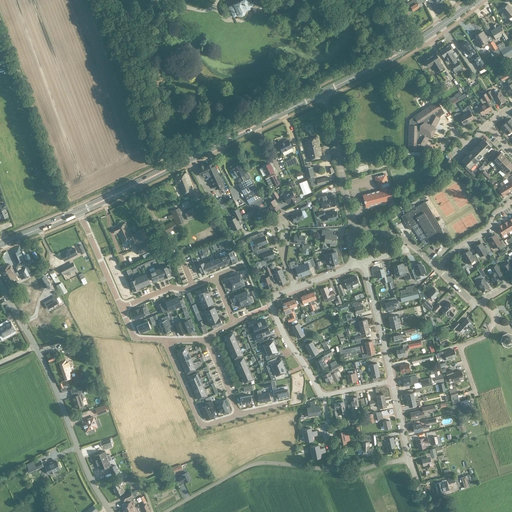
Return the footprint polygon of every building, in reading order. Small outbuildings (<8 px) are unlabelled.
[(231,11),(228,13),(230,17),(233,15),(234,16),(233,16),(234,16),(238,14),(241,16),(244,14),(245,11),(250,9),(250,8),(255,5),(254,1),(253,0),(242,0),(229,6),(229,7),(229,8),(230,8),(231,11)] [(419,7),(417,3),(410,7),(413,11),(419,7)] [(505,17),(506,16),(509,18),(511,15),(511,8),(508,4),(501,10),(503,12),(502,13),(502,15),(503,17),(505,17)] [(499,37),(501,35),(504,40),(507,38),(500,26),(498,27),(496,24),(492,26),(494,30),(491,31),(497,40),(500,38),(499,37)] [(477,37),(475,39),(481,48),(485,45),(485,46),(488,44),(488,43),(493,40),(490,35),(487,37),(483,31),(476,36),(477,37)] [(498,48),(493,40),(488,43),(488,44),(492,51),(493,51),(498,48)] [(462,45),(461,45),(467,54),(469,57),(471,55),(469,53),(473,50),(467,42),(466,42),(465,42),(462,44),(462,45)] [(502,42),(497,45),(507,60),(511,58),(511,57),(511,56),(511,43),(511,44),(511,43),(505,47),(502,42)] [(449,44),(444,47),(452,60),(453,60),(456,58),(452,52),(454,51),(449,44)] [(452,60),(444,47),(439,51),(444,57),(445,57),(449,62),(452,60)] [(489,50),(480,55),(482,59),(491,54),(489,50)] [(427,59),(425,60),(429,67),(431,65),(433,65),(433,66),(436,64),(437,64),(440,63),(441,62),(440,60),(436,53),(427,59)] [(479,56),(473,59),(479,71),(486,67),(479,56)] [(443,67),(440,63),(437,64),(436,64),(433,66),(437,71),(443,67)] [(437,75),(444,88),(447,86),(445,83),(450,81),(448,78),(447,78),(444,81),(439,74),(437,75)] [(486,93),(490,100),(490,99),(494,98),(498,105),(505,101),(499,90),(493,94),(491,90),(486,92),(486,93)] [(410,119),(409,126),(408,151),(416,151),(416,150),(422,151),(423,145),(425,146),(430,137),(431,138),(436,129),(435,128),(435,126),(436,126),(440,118),(438,118),(439,116),(440,116),(441,115),(444,113),(441,108),(437,101),(433,103),(414,116),(410,119)] [(491,110),(487,103),(478,108),(482,115),(491,110)] [(464,113),(464,114),(469,121),(474,118),(470,112),(473,111),(470,105),(465,108),(467,111),(464,113)] [(464,114),(462,116),(460,112),(458,114),(457,113),(454,114),(458,122),(461,120),(464,125),(469,122),(469,121),(464,114)] [(506,123),(501,127),(505,131),(505,132),(507,134),(511,130),(511,129),(511,130),(506,123)] [(318,137),(305,139),(309,159),(322,157),(318,137)] [(486,141),(484,139),(479,144),(487,151),(492,145),(487,140),(486,141)] [(289,140),(288,140),(287,140),(285,141),(285,142),(279,145),(282,152),(292,147),(289,140)] [(482,155),(487,151),(479,144),(475,148),(482,155)] [(478,159),(482,155),(475,148),(471,152),(478,159)] [(471,152),(467,156),(475,165),(479,161),(478,159),(471,152)] [(496,166),(505,157),(501,153),(492,161),(496,166)] [(471,169),(475,165),(467,156),(466,157),(466,156),(463,159),(464,159),(462,161),(471,169)] [(505,157),(496,166),(501,170),(509,161),(505,157)] [(287,166),(294,163),(292,158),(285,161),(287,166)] [(198,168),(202,176),(207,174),(208,177),(210,176),(216,189),(223,185),(216,169),(213,161),(203,165),(200,166),(201,166),(198,168)] [(511,164),(509,161),(501,170),(505,174),(511,167),(511,164)] [(270,163),(263,166),(267,174),(274,171),(270,163)] [(241,175),(246,173),(243,168),(243,169),(240,164),(233,168),(238,177),(241,175)] [(311,167),(305,168),(308,178),(313,177),(311,167)] [(186,172),(174,177),(176,183),(178,184),(182,195),(193,191),(186,172)] [(238,183),(244,195),(256,188),(247,172),(246,173),(241,175),(244,180),(238,183)] [(229,188),(238,185),(236,181),(231,183),(228,174),(224,176),(229,188)] [(279,184),(274,174),(269,177),(265,179),(269,186),(272,184),(274,187),(279,184)] [(364,199),(360,200),(361,202),(361,204),(365,203),(366,207),(386,202),(393,200),(393,198),(390,187),(389,187),(386,174),(376,177),(377,181),(378,185),(380,185),(381,190),(363,195),(364,199)] [(317,186),(329,183),(328,177),(316,179),(317,186)] [(307,180),(302,182),(306,194),(311,192),(307,180)] [(296,190),(301,187),(298,181),(293,183),(296,190)] [(501,182),(508,193),(511,191),(511,187),(508,182),(505,184),(503,181),(501,182)] [(508,193),(501,182),(500,183),(502,186),(498,188),(503,196),(508,193)] [(256,188),(244,195),(248,202),(261,196),(256,188)] [(281,195),(281,196),(281,197),(282,197),(283,197),(284,197),(288,203),(291,201),(293,205),(298,202),(301,200),(299,196),(296,198),(292,190),(285,194),(284,194),(283,193),(282,193),(281,194),(281,195)] [(333,197),(328,198),(327,193),(318,195),(319,199),(319,201),(321,200),(323,208),(335,205),(333,197)] [(184,209),(191,206),(188,199),(181,201),(184,209)] [(270,206),(267,208),(269,211),(272,209),(273,211),(279,208),(274,199),(268,203),(270,206)] [(301,210),(308,207),(306,203),(305,203),(305,202),(299,204),(301,210)] [(411,211),(406,214),(405,214),(401,217),(403,220),(404,221),(405,223),(405,224),(409,230),(413,228),(414,230),(414,231),(421,242),(424,246),(444,234),(443,234),(441,230),(442,229),(437,221),(431,212),(425,202),(416,208),(413,209),(412,210),(411,211)] [(265,206),(259,209),(260,210),(253,214),(257,221),(262,217),(263,218),(266,216),(264,213),(268,211),(265,206)] [(184,222),(179,208),(171,211),(176,225),(184,222)] [(237,220),(242,218),(237,209),(233,211),(235,216),(228,219),(234,230),(241,227),(237,220)] [(301,210),(291,214),(294,222),(304,218),(301,210)] [(336,211),(326,214),(328,221),(338,219),(336,211)] [(192,212),(185,214),(188,220),(194,218),(192,212)] [(173,220),(163,226),(167,232),(177,227),(173,220)] [(208,232),(204,221),(196,224),(200,236),(208,232)] [(511,227),(508,221),(503,224),(508,232),(509,232),(511,230),(511,227)] [(113,229),(115,234),(119,232),(123,241),(132,237),(125,223),(116,227),(113,229)] [(508,232),(503,224),(497,227),(503,236),(506,233),(509,236),(511,234),(509,232),(508,232)] [(140,241),(141,240),(148,237),(143,228),(136,232),(140,241)] [(336,239),(338,237),(336,235),(337,235),(330,234),(330,231),(322,230),(322,236),(325,236),(325,242),(331,242),(330,244),(336,245),(336,239)] [(253,240),(255,245),(252,246),(252,248),(253,251),(254,251),(258,250),(259,248),(258,246),(268,243),(265,235),(258,238),(256,234),(250,236),(251,241),(253,240)] [(305,236),(301,235),(295,234),(294,242),(304,243),(305,236)] [(495,234),(489,238),(491,242),(489,243),(493,248),(498,245),(501,250),(506,246),(502,240),(500,241),(495,234)] [(150,250),(147,243),(136,248),(139,254),(150,250)] [(488,254),(489,254),(490,256),(493,254),(492,252),(488,246),(485,248),(481,243),(474,247),(480,256),(487,252),(488,254)] [(19,247),(11,250),(17,265),(17,266),(16,266),(16,267),(16,268),(17,271),(19,270),(21,269),(22,268),(21,267),(20,264),(25,262),(23,256),(22,253),(21,253),(19,247)] [(64,253),(62,255),(64,260),(77,254),(75,248),(72,250),(71,248),(68,250),(68,251),(67,251),(67,250),(63,252),(64,253)] [(272,249),(266,251),(265,248),(257,251),(259,255),(263,254),(265,260),(275,256),(272,249)] [(329,259),(337,257),(336,251),(330,253),(329,250),(323,251),(324,254),(327,253),(329,259)] [(469,250),(462,254),(468,264),(475,260),(476,262),(479,260),(475,254),(472,256),(469,250)] [(235,260),(232,251),(226,253),(226,254),(229,262),(235,260)] [(226,254),(220,256),(224,265),(229,262),(226,254)] [(218,267),(224,265),(220,256),(215,258),(218,267)] [(337,257),(329,259),(329,262),(326,262),(327,266),(339,263),(337,257)] [(218,267),(215,258),(209,260),(213,269),(218,267)] [(511,260),(510,258),(507,260),(509,263),(502,267),(508,276),(511,273),(511,267),(511,266),(511,260)] [(197,259),(193,261),(195,267),(198,266),(202,274),(207,272),(204,263),(204,262),(199,264),(197,259)] [(302,265),(305,275),(311,272),(309,266),(312,265),(310,259),(304,262),(305,264),(302,265)] [(213,269),(209,260),(204,263),(207,272),(213,269)] [(294,261),(290,263),(293,272),(297,271),(299,277),(305,275),(302,265),(299,266),(298,264),(295,265),(294,261)] [(71,263),(60,268),(62,274),(63,275),(69,271),(71,274),(76,271),(75,269),(76,268),(74,265),(73,262),(71,263)] [(268,264),(272,275),(273,278),(277,277),(279,285),(286,282),(285,278),(286,276),(284,275),(281,269),(274,271),(273,268),(274,268),(275,266),(274,264),(272,263),(268,264)] [(403,263),(393,266),(395,273),(394,274),(396,278),(403,276),(402,276),(404,275),(405,280),(411,278),(409,274),(406,274),(403,263)] [(416,271),(413,272),(415,280),(421,278),(419,274),(425,273),(424,271),(425,271),(423,267),(423,268),(422,266),(421,263),(414,265),(416,271)] [(0,270),(4,278),(14,272),(10,264),(0,269),(0,270)] [(171,275),(169,271),(170,270),(168,264),(161,267),(165,277),(171,275)] [(465,264),(462,266),(467,275),(470,273),(468,270),(467,271),(466,269),(467,268),(465,264)] [(490,268),(487,270),(490,274),(489,275),(495,284),(502,280),(499,277),(503,274),(501,272),(496,264),(495,265),(493,267),(490,268)] [(36,268),(36,266),(32,267),(33,275),(41,274),(40,268),(36,268)] [(19,274),(22,279),(24,278),(29,276),(29,274),(25,267),(20,270),(17,271),(18,271),(19,274)] [(165,277),(161,267),(156,270),(160,279),(165,277)] [(486,275),(481,268),(480,267),(477,269),(483,277),(486,275)] [(383,268),(377,270),(379,277),(382,276),(384,283),(387,282),(388,283),(393,281),(391,276),(386,277),(386,275),(385,272),(384,272),(383,268)] [(160,279),(156,270),(150,272),(154,281),(160,279)] [(14,272),(4,278),(8,285),(15,282),(18,280),(16,276),(19,274),(18,271),(14,273),(14,272)] [(236,281),(242,279),(240,273),(234,276),(236,281)] [(140,276),(144,285),(150,283),(146,274),(140,276)] [(356,275),(344,280),(347,289),(353,287),(352,284),(358,282),(356,275)] [(135,279),(139,288),(139,287),(144,285),(140,276),(135,278),(135,279)] [(236,281),(234,276),(227,278),(230,284),(236,281)] [(269,276),(263,279),(266,288),(268,288),(269,289),(270,287),(273,286),(269,276)] [(43,277),(39,279),(44,288),(48,285),(43,277)] [(485,290),(487,289),(487,288),(489,287),(483,278),(476,282),(482,291),(484,290),(485,290)] [(55,282),(60,291),(65,289),(60,279),(55,282)] [(139,288),(135,279),(130,282),(133,290),(139,288)] [(238,287),(245,285),(242,279),(236,281),(238,287)] [(236,281),(230,284),(232,290),(238,287),(236,281)] [(345,294),(341,284),(337,285),(341,296),(345,294)] [(209,292),(206,286),(198,290),(200,295),(200,296),(209,292)] [(333,293),(332,291),(329,292),(327,287),(321,289),(324,298),(325,302),(335,298),(334,296),(335,295),(334,292),(333,293)] [(439,292),(434,287),(430,291),(430,290),(427,293),(425,295),(431,300),(432,298),(439,292)] [(247,290),(241,293),(243,299),(250,296),(249,296),(247,290)] [(401,302),(420,297),(418,291),(400,296),(401,302)] [(209,292),(200,296),(200,295),(197,297),(199,302),(201,302),(201,301),(210,297),(208,292),(209,292)] [(310,304),(311,307),(314,306),(313,304),(315,303),(313,299),(316,298),(314,292),(307,294),(310,300),(311,304),(310,304)] [(68,296),(70,301),(77,297),(74,293),(68,296)] [(243,299),(241,293),(235,296),(237,301),(243,299)] [(301,296),(303,302),(308,301),(309,305),(310,304),(311,304),(310,300),(307,294),(301,296)] [(253,301),(251,295),(249,296),(250,296),(243,299),(246,305),(253,301)] [(44,302),(48,309),(59,303),(55,296),(44,302)] [(178,296),(172,299),(175,308),(181,305),(182,307),(185,306),(182,299),(180,300),(178,296)] [(213,303),(210,297),(201,301),(201,302),(204,309),(211,306),(210,304),(213,303)] [(167,305),(164,306),(167,313),(170,311),(169,310),(175,308),(172,299),(166,302),(167,305)] [(243,299),(237,301),(239,307),(246,305),(243,299)] [(294,299),(288,302),(290,308),(292,311),(293,310),(294,311),(294,310),(293,307),(297,305),(294,299)] [(433,306),(426,299),(422,303),(429,310),(433,306)] [(398,300),(393,301),(385,303),(387,309),(394,308),(393,304),(398,303),(398,300)] [(359,303),(359,301),(354,303),(356,313),(364,312),(363,305),(361,305),(361,303),(359,303)] [(449,301),(441,309),(447,315),(449,312),(453,315),(457,311),(454,308),(455,307),(449,301)] [(292,311),(290,308),(288,302),(282,304),(285,313),(291,311),(292,311)] [(415,313),(421,311),(418,303),(412,304),(415,313)] [(436,312),(442,306),(438,303),(433,309),(436,312)] [(204,309),(207,316),(217,313),(214,307),(211,308),(211,306),(204,309)] [(135,311),(132,312),(135,319),(145,315),(149,313),(146,307),(142,308),(139,309),(135,310),(135,311)] [(219,318),(217,313),(207,316),(210,322),(219,318),(219,317),(219,318)] [(403,317),(398,318),(397,315),(389,317),(390,323),(404,319),(403,317)] [(163,321),(159,323),(163,334),(171,331),(168,325),(171,324),(172,326),(172,325),(169,318),(168,316),(162,318),(163,321)] [(222,323),(219,318),(210,322),(212,328),(222,323)] [(459,327),(457,328),(462,332),(463,331),(465,333),(466,332),(467,332),(468,331),(470,329),(473,326),(471,323),(471,322),(471,321),(468,318),(467,319),(467,318),(459,327)] [(182,322),(185,331),(186,333),(187,332),(188,333),(190,332),(190,331),(191,330),(190,327),(194,326),(191,319),(187,320),(182,322)] [(255,319),(248,322),(250,327),(253,326),(255,331),(267,326),(264,319),(256,322),(255,319)] [(358,321),(359,325),(356,325),(357,328),(368,325),(367,319),(358,321)] [(404,319),(390,323),(392,329),(400,327),(399,323),(404,322),(404,319)] [(15,330),(10,321),(0,326),(0,331),(1,333),(0,334),(0,336),(2,340),(16,333),(14,330),(15,330)] [(148,321),(137,326),(140,333),(143,331),(144,332),(148,331),(147,330),(151,328),(148,321)] [(175,324),(172,325),(172,326),(175,332),(179,331),(180,334),(181,333),(182,334),(184,332),(185,331),(182,322),(181,321),(176,323),(175,324)] [(457,321),(452,327),(455,329),(460,323),(457,321)] [(292,326),(295,332),(301,328),(298,323),(292,326)] [(370,331),(368,325),(357,328),(357,331),(360,330),(361,334),(370,331)] [(417,327),(415,327),(415,328),(405,330),(406,334),(423,330),(423,328),(425,327),(425,325),(417,327)] [(257,336),(254,337),(256,342),(263,339),(262,336),(270,333),(267,326),(255,331),(257,336)] [(305,334),(301,328),(295,332),(298,338),(305,334)] [(337,331),(338,339),(345,338),(344,330),(337,331)] [(227,342),(236,338),(233,332),(232,333),(231,332),(228,333),(229,334),(224,336),(227,342)] [(323,335),(322,332),(317,335),(321,341),(326,339),(324,335),(323,335)] [(437,340),(439,339),(442,345),(448,343),(447,341),(448,340),(444,332),(435,336),(436,339),(437,340)] [(406,338),(403,338),(402,334),(394,336),(395,342),(403,340),(404,341),(407,341),(406,338)] [(229,347),(238,343),(236,338),(227,342),(229,347)] [(264,351),(275,346),(273,340),(268,342),(267,339),(259,342),(261,346),(262,345),(264,351)] [(366,345),(363,345),(363,349),(373,346),(372,340),(365,342),(366,345)] [(312,341),(305,345),(308,350),(315,347),(312,341)] [(330,344),(329,345),(328,345),(327,344),(328,344),(329,343),(327,341),(326,342),(326,341),(322,343),(326,351),(330,348),(329,347),(330,347),(331,347),(330,344)] [(229,347),(231,353),(240,349),(238,343),(229,347)] [(74,345),(67,347),(69,354),(76,352),(76,351),(79,350),(78,347),(75,348),(74,345)] [(182,348),(177,350),(179,356),(188,352),(186,346),(184,347),(184,346),(181,347),(182,348)] [(265,356),(267,360),(274,357),(273,354),(278,352),(275,346),(264,351),(266,356),(265,356)] [(368,353),(362,354),(363,358),(371,356),(371,354),(375,353),(373,346),(363,349),(364,352),(367,351),(368,353)] [(315,347),(308,350),(311,356),(318,352),(315,347)] [(404,348),(397,350),(398,356),(398,357),(400,358),(402,358),(402,357),(402,355),(406,354),(409,354),(408,351),(408,348),(407,347),(404,348)] [(231,353),(234,358),(243,355),(240,349),(231,353)] [(333,353),(331,349),(323,353),(324,356),(322,357),(322,358),(315,362),(317,365),(317,364),(320,370),(326,367),(324,364),(325,364),(323,361),(329,358),(328,356),(333,353)] [(442,349),(436,351),(436,353),(438,357),(439,359),(445,357),(443,353),(442,349)] [(447,360),(456,357),(454,349),(444,352),(447,360)] [(188,352),(179,356),(182,362),(191,358),(188,352)] [(413,365),(420,364),(419,361),(422,361),(422,360),(423,360),(423,361),(425,360),(425,359),(430,358),(431,360),(433,359),(432,357),(434,357),(433,355),(422,357),(412,359),(413,365)] [(244,356),(235,360),(237,366),(246,362),(244,356)] [(193,363),(191,358),(182,362),(184,367),(193,363)] [(268,365),(270,364),(272,370),(283,366),(283,365),(284,364),(282,360),(281,361),(281,360),(276,362),(275,358),(267,361),(268,365)] [(73,382),(69,371),(71,371),(68,362),(66,363),(65,360),(59,362),(65,380),(62,381),(62,382),(59,383),(61,389),(66,387),(66,385),(68,385),(68,384),(73,382)] [(246,362),(237,366),(239,372),(248,368),(246,362)] [(330,368),(332,370),(326,373),(326,374),(323,376),(325,379),(325,378),(328,384),(331,382),(332,383),(339,379),(335,373),(340,370),(340,372),(345,369),(340,362),(330,368)] [(184,367),(187,373),(196,369),(193,363),(184,367)] [(410,371),(409,364),(409,363),(400,365),(402,373),(410,371)] [(286,372),(285,371),(286,370),(285,366),(284,367),(283,366),(272,370),(276,379),(284,378),(283,374),(282,374),(282,373),(286,372)] [(242,377),(251,373),(248,368),(239,372),(242,377)] [(434,370),(435,377),(434,377),(436,382),(443,380),(442,374),(438,375),(436,369),(434,370)] [(349,382),(351,382),(352,383),(354,383),(354,382),(354,381),(355,381),(358,380),(356,370),(353,370),(354,373),(348,374),(348,375),(346,375),(347,379),(348,378),(349,382)] [(450,382),(454,381),(454,382),(464,378),(461,370),(453,373),(452,370),(446,372),(447,374),(447,376),(448,375),(450,382)] [(197,373),(188,377),(191,382),(200,378),(202,378),(199,372),(197,373)] [(244,383),(253,379),(251,373),(242,377),(244,383)] [(416,375),(407,377),(407,378),(403,379),(405,386),(418,382),(416,375)] [(193,388),(202,384),(200,378),(191,382),(193,388)] [(196,393),(205,389),(202,384),(193,388),(196,393)] [(278,399),(289,396),(287,388),(279,390),(278,388),(272,389),(274,395),(277,394),(278,399)] [(456,388),(449,390),(451,397),(458,394),(456,388)] [(198,399),(207,395),(205,389),(196,393),(198,399)] [(82,391),(75,393),(75,396),(72,397),(73,401),(74,401),(76,408),(84,406),(82,399),(84,398),(82,391)] [(269,392),(257,395),(258,398),(257,398),(258,402),(259,402),(259,403),(271,400),(269,392)] [(377,395),(378,399),(370,400),(369,401),(370,403),(375,402),(378,401),(385,400),(384,393),(377,395)] [(241,404),(252,402),(252,399),(253,398),(253,395),(251,395),(240,397),(241,404)] [(357,397),(349,398),(351,404),(352,407),(358,406),(357,400),(358,400),(357,397)] [(470,398),(460,402),(458,402),(460,409),(462,408),(463,413),(469,411),(468,409),(473,407),(470,398)] [(206,419),(214,416),(212,412),(216,410),(211,400),(205,403),(206,405),(201,408),(206,419)] [(223,412),(223,413),(228,411),(226,407),(224,400),(223,400),(219,402),(219,403),(216,404),(220,413),(223,412)] [(309,416),(315,415),(312,401),(310,402),(311,407),(307,407),(308,412),(305,413),(305,415),(306,415),(306,418),(309,418),(309,416)] [(314,401),(312,401),(315,415),(321,413),(319,405),(315,406),(314,401)] [(340,414),(346,412),(344,402),(334,404),(335,409),(338,409),(339,411),(340,414)] [(422,410),(419,411),(410,413),(412,419),(425,416),(424,413),(435,411),(434,405),(422,407),(422,410)] [(94,417),(83,421),(84,425),(83,425),(85,428),(85,427),(87,431),(88,430),(89,433),(95,431),(94,428),(97,427),(94,417)] [(380,421),(380,425),(381,429),(385,429),(391,427),(389,419),(383,421),(383,419),(380,420),(380,421)] [(429,425),(422,426),(421,423),(413,425),(415,432),(423,430),(422,429),(429,428),(429,425)] [(337,433),(337,436),(338,436),(340,444),(343,444),(343,443),(346,442),(344,431),(337,433)] [(317,433),(304,435),(305,441),(313,440),(312,436),(317,435),(317,433)] [(381,436),(381,440),(386,439),(387,443),(388,448),(387,449),(387,452),(392,451),(391,448),(395,447),(393,437),(388,438),(388,434),(381,436)] [(427,438),(425,438),(424,438),(416,440),(418,447),(419,447),(419,449),(426,447),(424,443),(428,442),(427,438)] [(111,443),(110,439),(100,442),(102,447),(111,443)] [(372,455),(372,448),(368,448),(368,444),(369,444),(369,442),(362,442),(362,455),(372,455)] [(325,450),(312,452),(313,459),(321,457),(321,453),(326,452),(325,450)] [(99,454),(94,456),(96,459),(95,460),(96,463),(110,457),(109,454),(106,455),(105,451),(101,453),(99,454)] [(110,457),(96,463),(97,466),(98,465),(99,469),(104,467),(106,466),(110,465),(109,460),(111,459),(110,457)] [(430,457),(427,457),(422,459),(423,465),(427,465),(428,468),(432,467),(430,458),(430,457)] [(41,460),(34,463),(33,461),(27,464),(28,467),(26,467),(29,473),(44,466),(41,460)] [(60,469),(57,461),(46,466),(47,468),(45,469),(46,473),(48,472),(49,474),(60,469)] [(109,467),(112,476),(119,473),(116,465),(109,467)] [(187,472),(181,475),(182,476),(178,477),(180,481),(182,480),(182,482),(184,481),(185,482),(191,479),(187,472)] [(123,479),(121,476),(115,479),(117,483),(111,486),(117,496),(124,492),(119,482),(123,479)] [(447,491),(445,483),(445,482),(442,482),(442,481),(439,482),(438,481),(436,481),(439,493),(447,491)] [(135,490),(122,496),(124,501),(134,497),(134,496),(137,495),(135,490)] [(123,510),(123,511),(125,511),(135,507),(134,504),(132,504),(131,501),(122,506),(124,510),(123,510)] [(142,506),(144,511),(150,511),(146,503),(142,506)]
